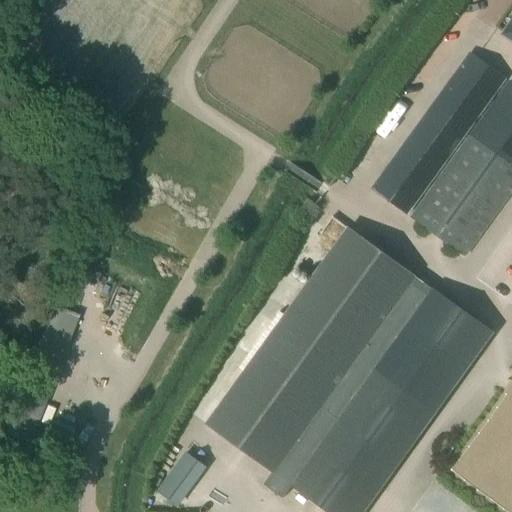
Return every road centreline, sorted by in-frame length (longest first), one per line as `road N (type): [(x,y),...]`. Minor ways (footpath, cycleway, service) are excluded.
road 1 (unknown): [(486,0),(356,186),(469,270),(511,219)]
road 2 (unknown): [(469,270),(496,309),(494,359),(377,511)]
